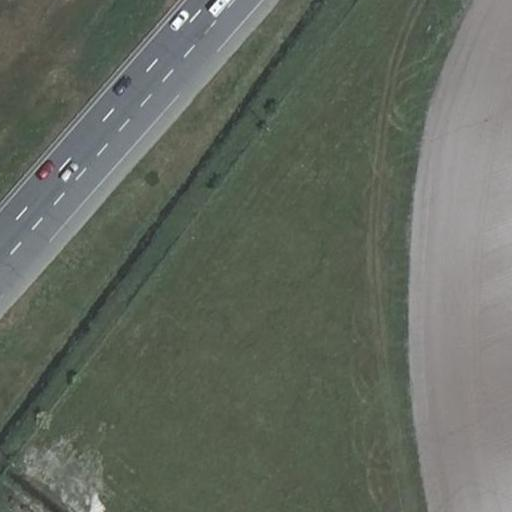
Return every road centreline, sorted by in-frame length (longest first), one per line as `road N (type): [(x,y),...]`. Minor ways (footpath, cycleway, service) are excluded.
road 1 (motorway): [(0,293),(254,0)]
road 2 (motorway): [(0,240),(213,0)]
